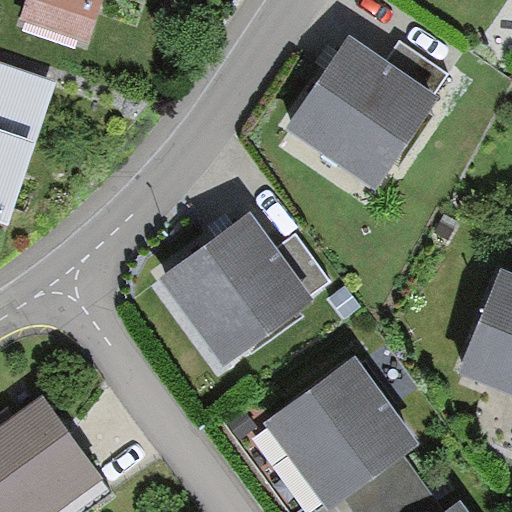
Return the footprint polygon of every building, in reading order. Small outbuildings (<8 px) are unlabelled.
[(24,0),(18,21),(81,40),(93,0),(24,0)] [(347,35),(284,126),(376,189),(439,98),(432,93),(386,61),(347,35)] [(386,61),(432,93),(446,73),(400,41),(386,61)] [(0,67),(0,213),(46,84),(0,67)] [(251,213),(157,281),(217,364),(311,297),(280,252),(251,213)] [(301,237),(280,252),(311,297),(332,282),(301,237)] [(511,284),(490,276),(447,381),(511,407),(511,284)] [(343,365),(258,426),(319,511),(405,449),(343,365)] [(0,428),(0,511),(60,511),(107,479),(47,395),(0,428)]
